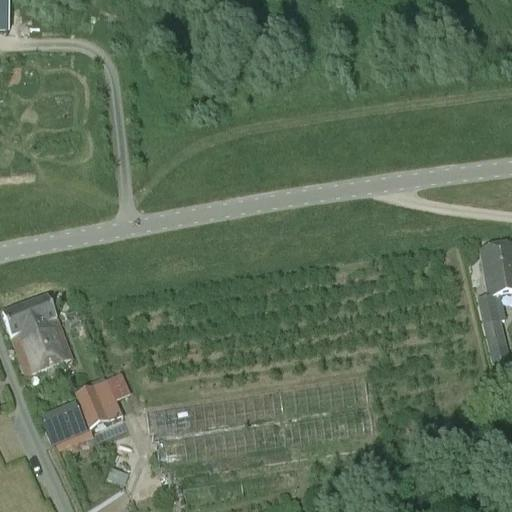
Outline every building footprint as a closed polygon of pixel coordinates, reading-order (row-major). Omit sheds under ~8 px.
[(0,27),(12,28),(12,2),(0,2),(0,27)] [(499,325),(500,325),(504,324),(499,299),(511,297),(511,245),(480,251),(488,300),(476,303),(492,369),(508,365),(499,325)] [(32,379),(32,378),(36,376),(38,377),(63,368),(64,366),(68,365),(73,364),(58,324),(57,324),(48,299),(2,315),(12,341),(26,381),(32,379)] [(118,379),(75,399),(90,434),(109,426),(122,421),(115,404),(128,399),(118,379)] [(87,438),(75,407),(41,420),(53,452),(87,438)] [(106,483),(123,491),(128,479),(110,472),(106,483)]
